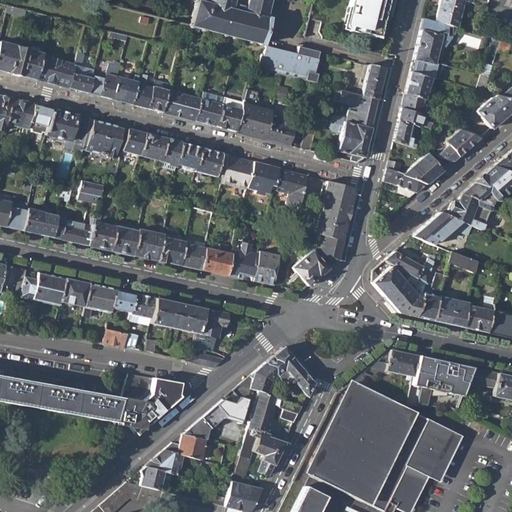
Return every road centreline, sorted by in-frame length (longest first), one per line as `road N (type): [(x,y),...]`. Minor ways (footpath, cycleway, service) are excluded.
road 1 (residential): [(369,179),(0,81)]
road 2 (tertiary): [(0,247),(309,316)]
road 3 (residential): [(0,337),(180,369),(212,385)]
road 4 (residential): [(349,265),(511,130)]
road 5 (tertiary): [(212,385),(65,511)]
road 6 (tertiary): [(414,0),(369,179)]
road 7 (residential): [(329,369),(264,511)]
road 8 (tertiary): [(369,328),(511,357)]
